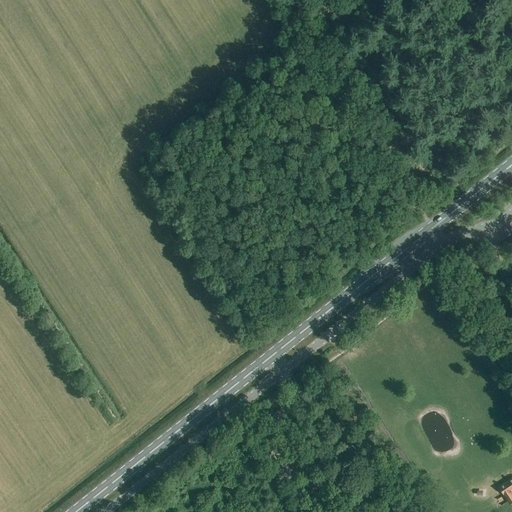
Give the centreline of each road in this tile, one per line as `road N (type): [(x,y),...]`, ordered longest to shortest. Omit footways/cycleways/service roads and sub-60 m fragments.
road 1 (primary): [(75,511),(269,357)]
road 2 (unclassified): [(106,511),(281,372)]
road 3 (unclassified): [(281,372),(430,254)]
road 4 (primary): [(269,357),(418,239)]
road 5 (track): [(305,408),(373,511)]
road 6 (primary): [(418,239),(511,164)]
